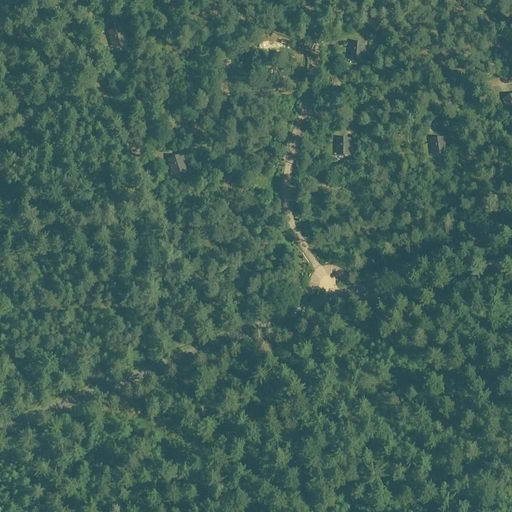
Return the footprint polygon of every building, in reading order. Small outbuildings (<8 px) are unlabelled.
[(121,28),(108,32),(112,46),(120,44),(121,46),(127,44),(121,28)] [(363,61),(365,44),(351,42),(350,57),(358,58),(358,60),(363,61)] [(447,155),(444,138),(431,140),(433,154),(441,153),(441,155),(447,155)] [(351,139),(337,139),(337,154),(345,154),(345,156),(351,156),(351,139)] [(181,173),(186,171),(181,155),(168,160),(172,174),(180,171),(181,173)]
